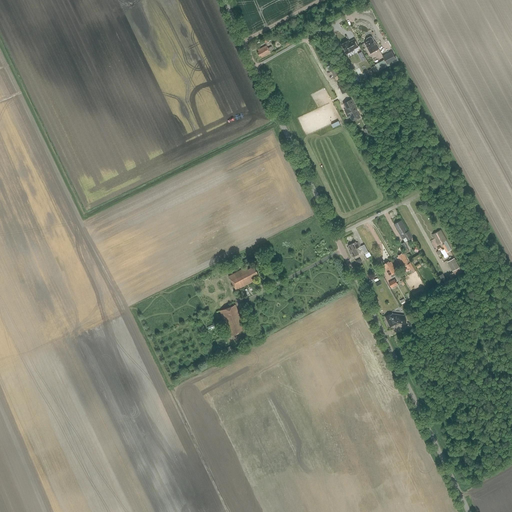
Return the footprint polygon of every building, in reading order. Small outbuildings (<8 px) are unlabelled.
[(379,49),(377,44),(376,44),(372,37),(370,36),(366,38),(365,42),(364,43),(370,54),(379,49)] [(349,42),(349,41),(341,45),(346,54),(353,50),(358,47),(354,39),(349,42)] [(269,51),(273,50),(271,47),(268,48),(266,46),(258,50),(259,51),(257,53),(259,57),(261,56),(262,57),(270,52),(269,51)] [(362,61),(366,58),(362,51),(358,53),(362,61)] [(391,51),(383,56),(385,59),(388,66),(397,61),(391,51)] [(337,84),(342,94),(348,91),(343,81),(339,83),(337,84)] [(352,121),(360,117),(351,100),(344,104),(346,109),(345,110),(347,115),(349,114),(352,121)] [(368,139),(373,136),(368,127),(363,129),(368,139)] [(410,232),(408,233),(402,222),(400,223),(400,222),(395,224),(396,225),(395,226),(403,240),(404,239),(405,241),(408,240),(412,238),(410,232)] [(447,252),(451,250),(440,231),(434,234),(435,235),(433,236),(438,245),(443,242),(444,244),(443,245),(447,252)] [(357,249),(360,247),(358,242),(356,243),(356,242),(348,245),(349,246),(347,247),(352,257),(359,254),(357,249)] [(404,242),(401,244),(405,249),(404,250),(406,253),(410,251),(407,248),(408,247),(404,242)] [(405,266),(409,264),(404,255),(403,255),(402,254),(398,256),(399,257),(397,258),(402,267),(405,266)] [(455,258),(447,262),(452,271),(453,271),(456,276),(462,273),(459,267),(460,267),(455,258)] [(398,274),(396,272),(391,262),(389,263),(389,262),(385,264),(386,265),(384,266),(389,276),(390,275),(391,278),(398,274)] [(409,264),(405,266),(407,270),(409,268),(410,268),(411,271),(410,271),(412,274),(415,272),(411,263),(409,264)] [(252,279),(258,275),(253,266),(247,269),(246,267),(229,276),(236,290),(254,281),(252,279)] [(222,276),(231,272),(229,267),(220,272),(222,276)] [(441,283),(446,280),(443,274),(438,276),(441,283)] [(395,279),(389,282),(392,287),(393,289),(397,286),(396,285),(398,284),(395,279)] [(229,336),(244,331),(235,305),(220,311),(229,336)] [(391,314),(385,317),(385,318),(390,327),(396,324),(397,324),(397,323),(405,324),(405,322),(403,317),(392,315),(391,314)]
